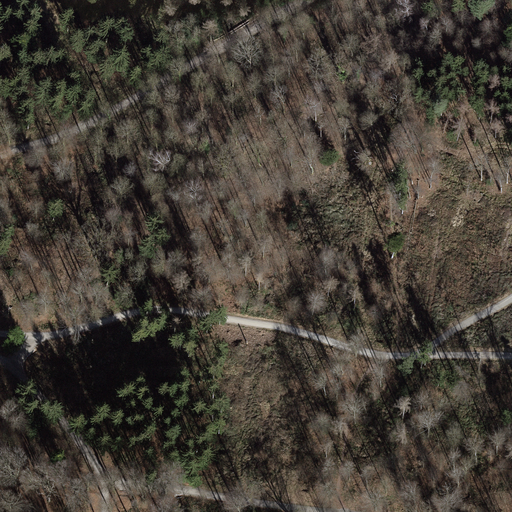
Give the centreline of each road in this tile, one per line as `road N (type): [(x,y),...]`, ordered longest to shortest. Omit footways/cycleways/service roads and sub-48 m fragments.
road 1 (track): [(0,334),(43,336),(168,309),(369,351),(511,356)]
road 2 (track): [(0,154),(100,118),(305,0)]
road 3 (track): [(312,511),(105,480)]
road 4 (track): [(0,359),(90,453),(105,480),(107,511)]
